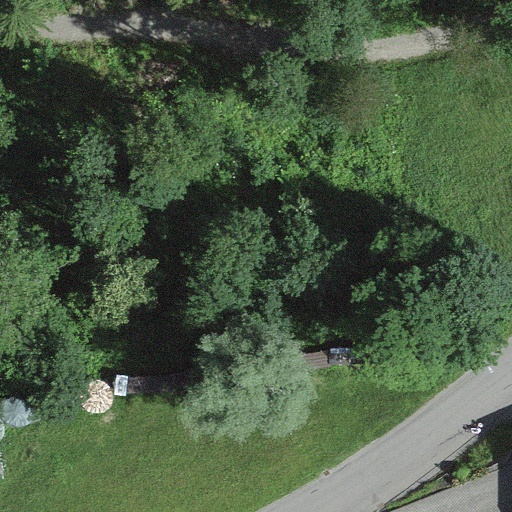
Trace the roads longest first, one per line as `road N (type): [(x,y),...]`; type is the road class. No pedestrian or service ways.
road 1 (trunk): [(153,0),(222,190),(357,511)]
road 2 (unclassified): [(295,511),(427,432),(511,366)]
